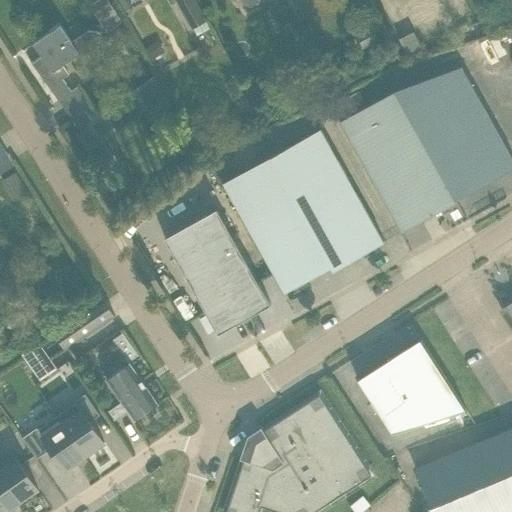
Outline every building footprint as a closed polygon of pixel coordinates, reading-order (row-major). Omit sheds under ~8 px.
[(122,20),(106,0),(97,0),(90,6),(107,31),(122,20)] [(174,0),(191,29),(205,21),(193,0),(174,0)] [(259,2),(257,0),(241,0),(246,9),(259,2)] [(49,31),(50,32),(33,44),(42,56),(38,58),(30,63),(36,70),(59,100),(71,91),(63,79),(69,74),(63,66),(78,54),(97,57),(97,52),(100,33),(88,30),(71,42),(59,26),(58,27),(57,25),(49,31)] [(369,26),(355,34),(362,47),(377,39),(369,26)] [(314,40),(303,47),(308,54),(319,48),(314,40)] [(156,43),(145,49),(151,59),(161,53),(156,43)] [(395,90),(339,121),(401,233),(457,201),(456,200),(511,168),(511,158),(461,67),(396,91),(395,90)] [(150,112),(172,99),(156,74),(134,87),(150,112)] [(72,119),(79,128),(92,119),(85,109),(72,119)] [(320,129),(272,156),(335,270),(384,242),(320,129)] [(0,170),(13,163),(0,141),(0,170)] [(335,270),(272,156),(223,183),(284,294),(332,267),(334,270),(335,270)] [(216,208),(164,238),(217,334),(270,304),(216,208)] [(65,353),(115,318),(103,302),(54,336),(65,353)] [(13,331),(20,327),(21,322),(18,316),(12,314),(6,317),(5,323),(9,330),(13,331)] [(358,380),(392,433),(466,411),(420,340),(358,380)] [(38,343),(22,355),(31,368),(47,356),(38,343)] [(130,363),(107,379),(135,420),(158,404),(130,363)] [(74,403),(56,416),(84,456),(104,442),(90,422),(100,415),(85,394),(73,402),(74,403)] [(315,511),(372,475),(319,394),(261,431),(264,436),(255,442),(249,461),(244,459),(225,511),(259,511),(262,506),(266,508),(265,509),(274,511),(315,511)] [(36,427),(22,437),(37,459),(50,449),(65,470),(84,456),(56,416),(37,429),(36,427)] [(511,511),(511,428),(416,469),(433,511),(511,511)] [(37,489),(14,455),(0,464),(0,472),(20,501),(20,500),(36,489),(37,489)] [(20,501),(0,472),(0,508),(2,511),(3,511),(19,501),(20,501)]
